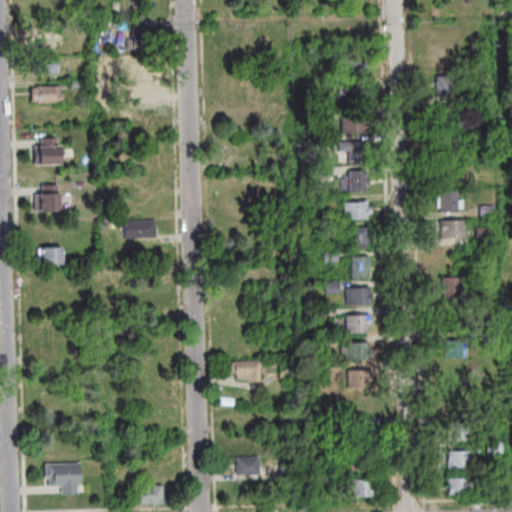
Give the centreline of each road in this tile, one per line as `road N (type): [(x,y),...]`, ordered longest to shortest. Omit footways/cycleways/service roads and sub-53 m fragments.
road 1 (residential): [(412,511),(396,0)]
road 2 (residential): [(201,511),(187,0)]
road 3 (residential): [(13,511),(0,75)]
